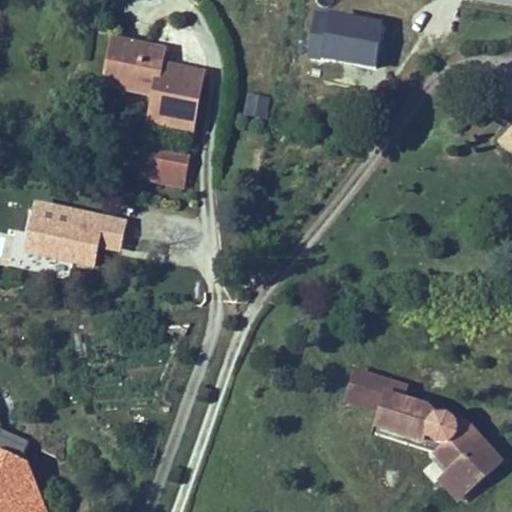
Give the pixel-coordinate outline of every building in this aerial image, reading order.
[(382,62),(384,15),(314,11),(311,58),(382,62)] [(187,140),(200,81),(157,72),(160,57),(111,47),(101,95),(150,105),(144,131),(187,140)] [(248,92),(246,115),(268,117),(271,94),(248,92)] [(511,144),(492,166),(510,181),(511,180),(511,144)] [(140,180),(185,190),(193,156),(147,145),(140,180)] [(122,253),(131,220),(38,197),(25,251),(98,270),(103,248),(122,253)] [(445,481),(461,500),(496,473),(462,433),(452,433),(448,427),(440,425),(433,428),(427,418),(383,400),(370,434),(411,452),(414,445),(420,447),(426,454),(440,455),(430,464),(445,481)] [(0,511),(36,511),(37,511),(20,473),(0,464),(0,511)] [(452,509),(461,500),(445,481),(435,489),(452,509)]
